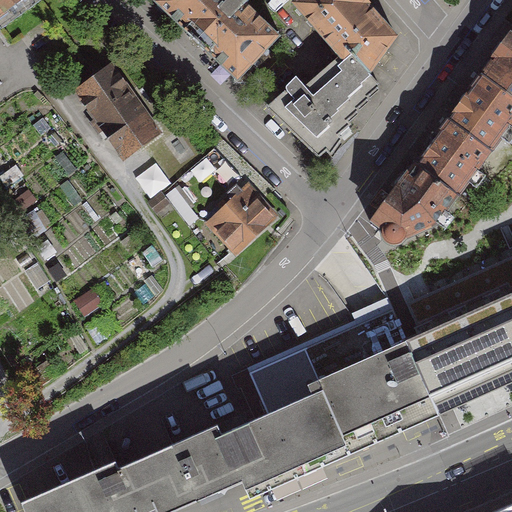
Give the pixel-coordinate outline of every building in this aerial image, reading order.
[(0,0),(0,23),(34,0),(0,0)] [(247,0),(163,0),(160,3),(243,84),(287,38),(247,0)] [(371,0),(301,0),(295,5),(342,60),(311,87),(301,78),(289,93),(299,103),(291,110),(322,141),(407,40),(371,0)] [(511,145),(511,34),(373,225),(387,235),(390,244),(396,247),(406,247),(411,239),(439,225),(463,196),(470,203),(511,145)] [(116,64),(75,91),(119,155),(159,128),(116,64)] [(248,183),(206,221),(238,257),(269,230),(281,220),(248,183)] [(511,259),(407,304),(419,332),(406,337),(441,417),(448,414),(511,386),(511,259)] [(122,458),(22,503),(26,511),(143,511),(160,505),(162,511),(171,511),(247,478),(257,500),(441,417),(406,337),(395,310),(251,377),(269,416),(230,433),(225,422),(126,466),(122,458)]
